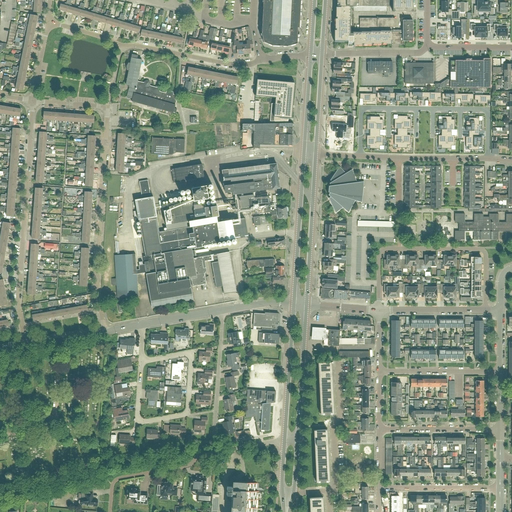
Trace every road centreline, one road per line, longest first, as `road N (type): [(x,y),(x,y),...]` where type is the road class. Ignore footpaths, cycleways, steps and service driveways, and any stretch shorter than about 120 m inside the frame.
road 1 (residential): [(105,332),(97,245),(106,109),(32,100)]
road 2 (residential): [(25,345),(18,284),(32,100)]
road 3 (residential): [(378,311),(378,255),(386,248),(483,250),(485,311)]
road 4 (residential): [(259,61),(121,47),(48,20)]
road 5 (residential): [(140,361),(183,353),(190,359),(183,414),(141,422),(136,414)]
road 6 (tertiary): [(303,152),(292,304)]
road 7 (tertiary): [(305,304),(315,153)]
road 8 (residential): [(218,451),(222,309)]
road 9 (residential): [(109,511),(114,480),(218,451)]
road 10 (residential): [(328,491),(340,417),(336,356)]
road 11 (tertiary): [(292,304),(284,437)]
road 12 (tertiary): [(297,437),(305,304)]
road 13 (residential): [(500,488),(378,488)]
road 14 (residential): [(500,430),(379,429)]
road 15 (residential): [(499,372),(379,371)]
